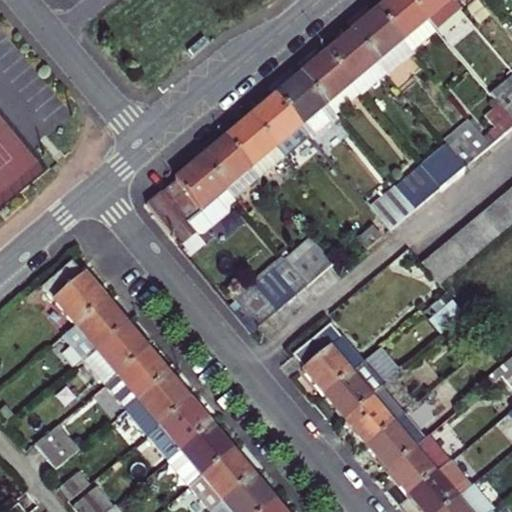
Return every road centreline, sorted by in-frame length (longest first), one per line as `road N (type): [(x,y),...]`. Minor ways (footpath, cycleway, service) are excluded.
road 1 (residential): [(97,186),(365,511)]
road 2 (tertiary): [(319,0),(146,145)]
road 3 (residential): [(22,0),(146,145)]
road 4 (tertiary): [(97,186),(0,268)]
